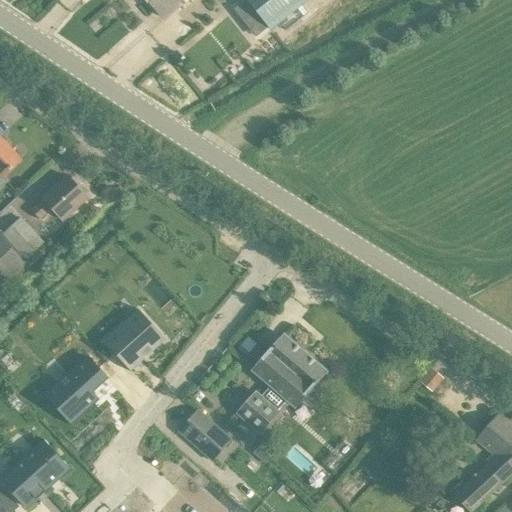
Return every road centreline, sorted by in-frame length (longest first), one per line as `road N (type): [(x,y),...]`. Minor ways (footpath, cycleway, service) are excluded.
road 1 (tertiary): [(511,337),(0,14)]
road 2 (residential): [(90,511),(123,478),(111,458),(276,257)]
road 3 (unclassified): [(276,257),(0,78)]
road 4 (unclassified): [(511,402),(276,257)]
